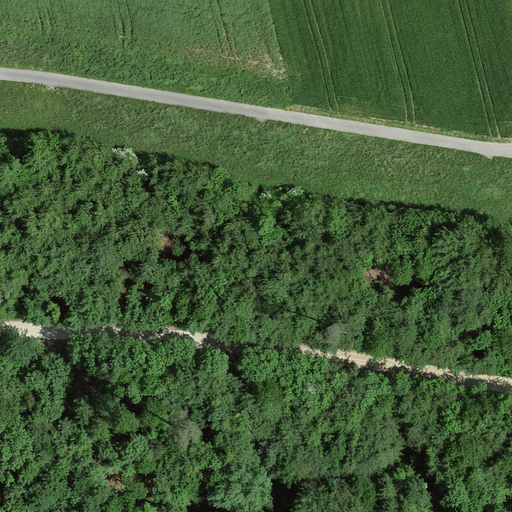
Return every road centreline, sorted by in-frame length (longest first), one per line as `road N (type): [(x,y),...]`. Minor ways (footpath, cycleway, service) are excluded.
road 1 (track): [(511,150),(0,74)]
road 2 (track): [(511,386),(351,359),(97,331),(0,329)]
